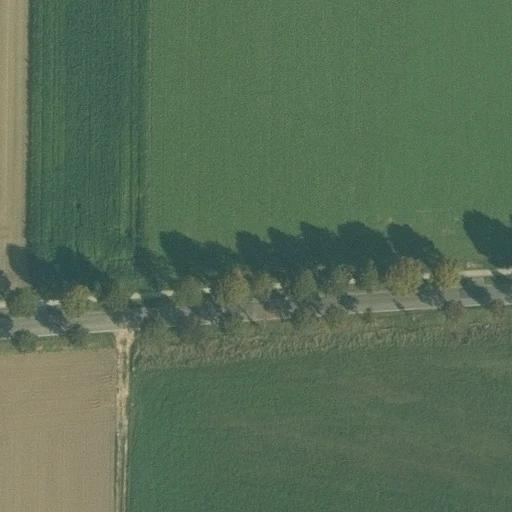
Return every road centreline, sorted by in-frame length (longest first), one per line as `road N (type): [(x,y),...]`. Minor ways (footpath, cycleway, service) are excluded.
road 1 (tertiary): [(511,296),(0,331)]
road 2 (track): [(120,511),(123,322)]
